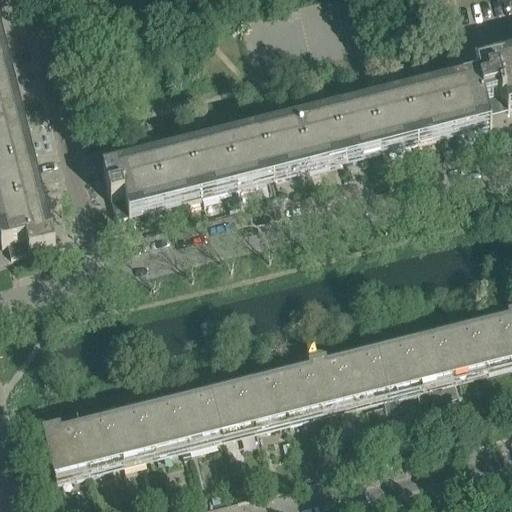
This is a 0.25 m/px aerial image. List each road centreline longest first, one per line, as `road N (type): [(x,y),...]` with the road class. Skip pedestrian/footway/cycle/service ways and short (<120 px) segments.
road 1 (residential): [(100,288),(511,180)]
road 2 (residential): [(100,288),(36,44),(58,0)]
road 3 (residential): [(352,511),(511,472)]
